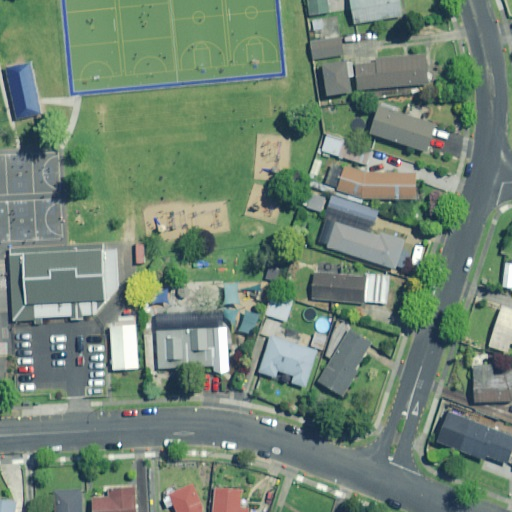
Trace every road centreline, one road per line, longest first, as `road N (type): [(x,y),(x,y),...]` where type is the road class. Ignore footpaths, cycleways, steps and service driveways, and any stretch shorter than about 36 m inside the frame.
road 1 (residential): [(382,482),(230,428),(0,435)]
road 2 (residential): [(382,482),(484,185)]
road 3 (residential): [(484,185),(494,103),(472,0)]
